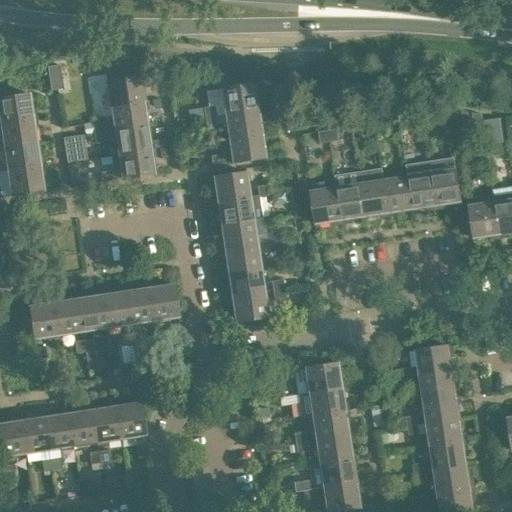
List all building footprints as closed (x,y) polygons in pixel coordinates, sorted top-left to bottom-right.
[(60,67),(47,69),(51,92),(64,90),(60,67)] [(111,107),(143,102),(139,77),(107,82),(111,107)] [(224,114),(257,109),(254,84),(221,89),(224,114)] [(0,123),(32,119),(28,94),(0,98),(0,123)] [(143,102),(111,107),(114,131),(147,126),(143,102)] [(204,117),(216,115),(214,106),(203,107),(204,117)] [(261,133),(257,109),(224,114),(228,138),(261,133)] [(422,116),(424,127),(434,126),(432,114),(422,116)] [(216,115),(204,117),(206,126),(217,124),(216,115)] [(424,127),(422,116),(413,117),(415,129),(424,127)] [(503,142),(499,118),(483,121),(486,145),(494,144),(503,142)] [(36,143),(32,119),(0,123),(0,125),(3,148),(36,143)] [(384,122),(374,123),(376,134),(386,133),(384,122)] [(94,134),(106,132),(104,123),(93,124),(94,134)] [(376,134),(374,123),(366,124),(367,136),(376,134)] [(147,126),(114,131),(118,154),(150,150),(147,126)] [(337,129),(327,130),(329,142),(339,140),(337,129)] [(329,142),(327,130),(318,132),(320,143),(329,142)] [(107,141),(106,132),(94,134),(95,143),(107,141)] [(265,157),(261,133),(228,138),(232,162),(265,157)] [(39,166),(36,143),(3,148),(7,171),(39,166)] [(486,145),(487,156),(496,155),(494,144),(486,145)] [(487,156),(486,145),(476,146),(478,158),(487,156)] [(154,174),(150,150),(118,154),(121,179),(154,174)] [(222,154),(210,156),(212,165),(223,163),(222,154)] [(461,202),(456,169),(454,158),(429,161),(436,206),(461,202)] [(412,210),(436,206),(429,161),(405,165),(407,177),(412,210)] [(43,191),(39,166),(7,171),(11,196),(43,191)] [(101,182),(113,180),(111,171),(99,173),(101,182)] [(216,202),(249,197),(245,172),(212,177),(216,202)] [(407,177),(383,181),(388,213),(412,210),(407,177)] [(383,181),(359,184),(364,217),(388,213),(383,181)] [(364,217),(359,184),(335,188),(340,221),(364,217)] [(257,195),(269,194),(267,185),(256,186),(257,195)] [(340,221),(335,188),(311,192),(316,225),(340,221)] [(297,191),(283,193),(285,204),(299,205),(297,191)] [(249,197),(216,202),(220,225),(253,220),(249,197)] [(511,199),(494,202),(499,235),(511,232),(511,199)] [(499,235),(494,202),(470,206),(475,238),(499,235)] [(256,244),(253,220),(220,225),(223,249),(256,244)] [(265,243),(276,241),(275,232),(263,234),(265,243)] [(278,250),(276,241),(265,243),(266,252),(278,250)] [(260,268),(256,244),(223,249),(227,273),(260,268)] [(260,268),(227,273),(231,297),(263,292),(260,268)] [(272,290),(283,288),(282,280),(270,281),(272,290)] [(173,285),(148,288),(153,321),(178,317),(173,285)] [(148,288),(124,292),(129,325),(153,321),(148,288)] [(285,298),(283,288),(272,290),(273,300),(285,298)] [(129,325),(124,292),(101,296),(106,328),(129,325)] [(267,317),(263,292),(231,297),(234,322),(267,317)] [(106,328),(101,296),(76,300),(81,332),(106,328)] [(76,300),(53,303),(58,336),(81,332),(76,300)] [(58,336),(53,303),(28,307),(33,340),(58,336)] [(181,337),(179,326),(169,327),(171,339),(181,337)] [(130,333),(132,345),(141,343),(139,332),(130,333)] [(132,345),(130,333),(121,335),(123,346),(132,345)] [(92,339),(83,341),(85,352),(94,351),(92,339)] [(85,352),(83,341),(73,342),(75,353),(85,352)] [(419,376),(452,371),(448,346),(416,351),(419,376)] [(45,358),(44,347),(34,348),(36,360),(45,358)] [(307,393),(340,388),(336,363),(303,368),(307,393)] [(400,379),(411,377),(410,368),(398,370),(400,379)] [(452,371),(419,376),(423,400),(456,395),(452,371)] [(411,377),(400,379),(401,389),(413,387),(411,377)] [(265,381),(252,382),(254,399),(268,398),(265,381)] [(344,411),(340,388),(307,393),(311,417),(344,411)] [(300,404),(299,394),(287,396),(289,405),(300,404)] [(460,419),(456,395),(423,400),(427,424),(460,419)] [(115,406),(120,440),(145,436),(140,403),(115,406)] [(115,406),(91,410),(96,443),(120,440),(115,406)] [(91,410),(67,414),(72,447),(96,443),(91,410)] [(348,435),(344,411),(311,417),(315,440),(348,435)] [(67,414),(44,417),(49,450),(72,447),(67,414)] [(407,426),(419,425),(417,416),(406,418),(407,426)] [(44,417),(20,421),(25,454),(49,450),(44,417)] [(460,419),(427,424),(431,447),(463,442),(460,419)] [(25,454),(20,421),(0,423),(0,453),(1,458),(25,454)] [(419,425),(407,426),(408,436),(420,434),(419,425)] [(394,432),(382,434),(383,443),(396,442),(394,432)] [(294,443),(306,442),(305,433),(293,434),(294,443)] [(348,435),(315,440),(318,464),(352,459),(348,435)] [(306,442),(294,443),(296,453),(308,451),(306,442)] [(467,466),(463,442),(431,447),(434,471),(467,466)] [(146,444),(137,445),(139,457),(148,455),(146,444)] [(98,452),(100,463),(109,462),(107,450),(98,452)] [(100,463),(98,452),(88,453),(90,465),(100,463)] [(50,459),(52,470),(62,469),(60,457),(50,459)] [(52,470),(50,459),(41,460),(43,472),(52,470)] [(355,482),(352,459),(318,464),(322,487),(355,482)] [(414,474),(426,472),(424,463),(413,465),(414,474)] [(13,476),(11,465),(2,466),(4,478),(13,476)] [(467,466),(434,471),(438,495),(471,490),(467,466)] [(426,472),(414,474),(416,484),(427,482),(426,472)] [(92,481),(79,483),(81,495),(94,493),(92,481)] [(355,482),(322,487),(325,511),(329,511),(359,507),(355,482)] [(315,499),(322,487),(294,490),(303,500),(315,499)] [(473,511),(471,490),(438,495),(440,511),(473,511)]
